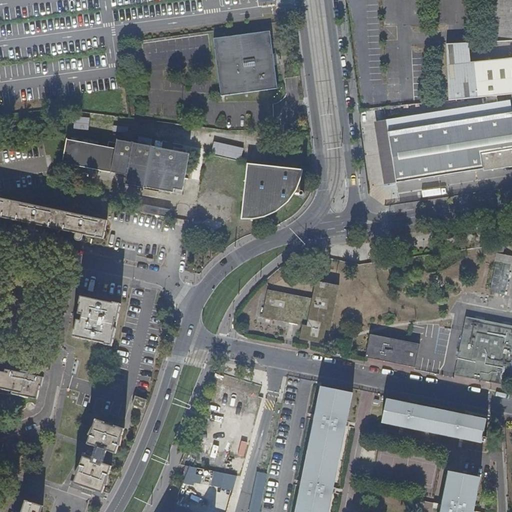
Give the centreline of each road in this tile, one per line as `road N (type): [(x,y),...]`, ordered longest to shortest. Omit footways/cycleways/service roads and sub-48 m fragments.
road 1 (residential): [(511,404),(184,336)]
road 2 (residential): [(298,0),(326,227)]
road 3 (residential): [(359,224),(327,0)]
road 4 (tertiary): [(184,336),(195,303),(243,251),(326,227)]
road 5 (tertiary): [(111,511),(139,464),(184,336)]
road 6 (tertiary): [(359,224),(511,201)]
